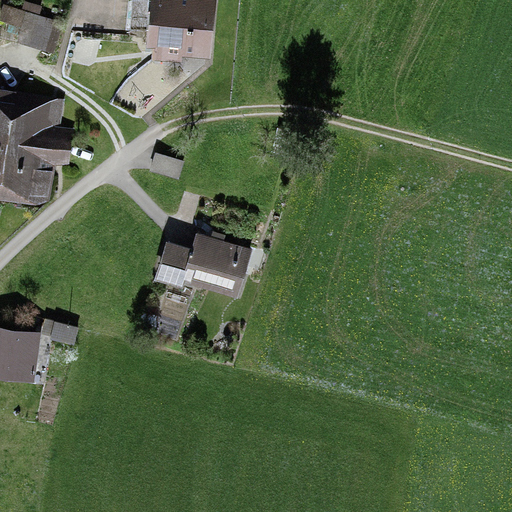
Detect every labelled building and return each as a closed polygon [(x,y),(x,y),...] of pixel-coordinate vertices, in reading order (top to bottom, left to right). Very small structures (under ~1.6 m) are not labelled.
[(170,0),(169,0),(128,0),(126,28),(153,30),(152,39),(158,39),(156,55),(180,58),(181,49),(206,51),(210,0),(170,0)] [(2,18),(13,21),(24,25),(20,38),(44,45),(51,21),(27,14),(28,12),(6,5),(2,18)] [(0,184),(15,91),(0,88),(0,184)] [(63,99),(15,91),(0,184),(0,185),(47,193),(52,159),(64,161),(69,129),(58,127),(63,99)] [(151,168),(178,177),(183,160),(156,152),(151,168)] [(250,248),(197,232),(193,247),(169,240),(159,273),(183,280),(186,272),(237,291),(250,248)] [(68,327),(58,325),(54,338),(65,341),(68,327)] [(39,359),(32,358),(35,334),(0,329),(0,365),(37,371),(39,359)]
